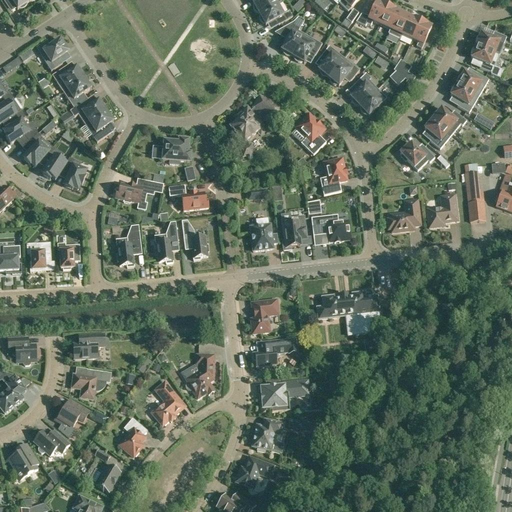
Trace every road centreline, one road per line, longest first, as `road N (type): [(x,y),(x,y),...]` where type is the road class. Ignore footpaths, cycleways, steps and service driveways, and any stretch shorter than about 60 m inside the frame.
road 1 (residential): [(363,157),(402,129),(433,88),(465,16)]
road 2 (residential): [(121,511),(161,451),(206,415),(239,404)]
road 3 (residential): [(363,157),(324,105),(245,67)]
road 4 (residential): [(230,279),(374,262)]
road 5 (residential): [(374,262),(511,244)]
road 6 (residential): [(98,292),(230,279)]
road 7 (residential): [(239,404),(230,279)]
road 8 (residential): [(65,16),(138,115)]
road 9 (residential): [(0,438),(48,397),(55,341)]
